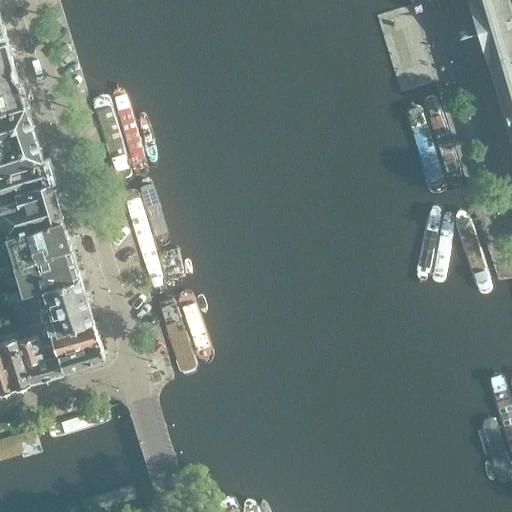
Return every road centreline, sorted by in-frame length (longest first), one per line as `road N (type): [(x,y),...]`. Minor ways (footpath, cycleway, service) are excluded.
road 1 (residential): [(132,361),(21,0)]
road 2 (residential): [(511,217),(444,0)]
road 3 (residential): [(182,511),(132,361)]
road 4 (residential): [(132,361),(0,402)]
